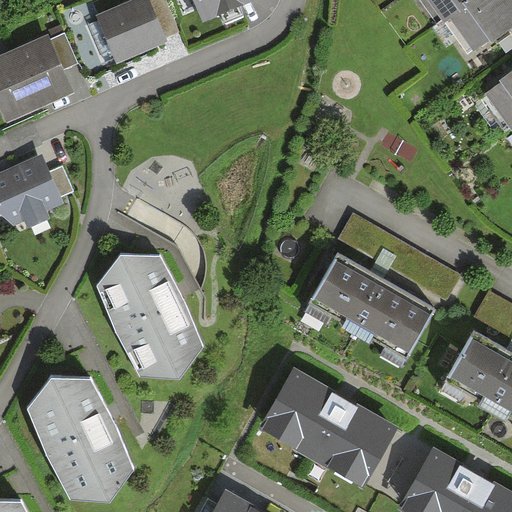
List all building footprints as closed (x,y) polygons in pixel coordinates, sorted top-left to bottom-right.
[(253,0),(200,0),(210,20),(253,0)] [(429,0),(443,19),(449,15),(470,0),(429,0)] [(511,0),(470,0),(449,15),(475,51),(511,25),(511,0)] [(155,41),(138,2),(92,21),(109,61),(155,41)] [(75,96),(48,37),(0,59),(0,110),(7,127),(75,96)] [(511,75),(487,93),(511,127),(511,126),(511,75)] [(55,146),(1,171),(20,214),(75,189),(55,146)] [(180,380),(208,348),(168,257),(124,254),(100,286),(140,377),(180,380)] [(430,312),(335,258),(309,304),(404,358),(430,312)] [(511,358),(475,337),(448,384),(511,420),(511,358)] [(113,500),(134,468),(92,378),(52,372),(30,405),(67,495),(113,500)] [(365,480),(394,430),(295,374),(266,424),(365,480)] [(401,511),(511,511),(511,489),(434,446),(397,510),(401,511)] [(29,511),(24,500),(0,498),(0,511),(29,511)] [(251,511),(226,498),(218,511),(251,511)]
